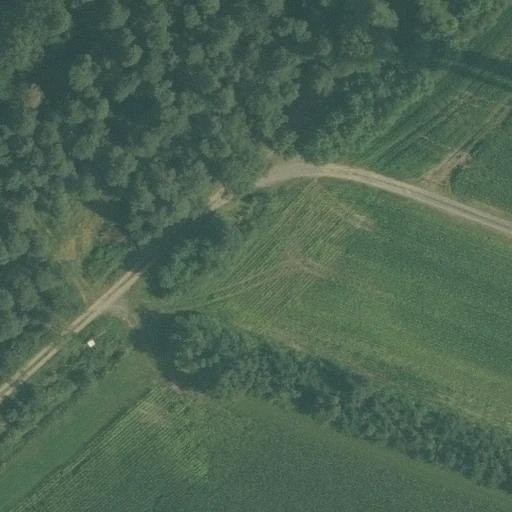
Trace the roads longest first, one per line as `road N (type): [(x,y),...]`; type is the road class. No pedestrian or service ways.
road 1 (track): [(0,392),(441,0)]
road 2 (track): [(511,228),(285,137)]
